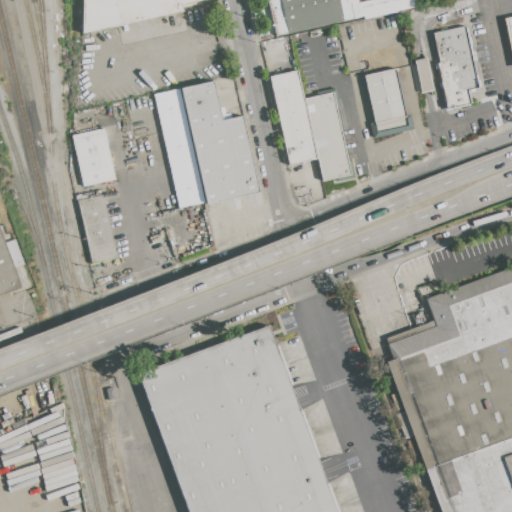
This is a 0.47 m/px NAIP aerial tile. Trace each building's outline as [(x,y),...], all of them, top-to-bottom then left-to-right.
[(81,0),(197,0),(180,4),(182,11),(80,34),(81,0)] [(267,0),(357,0),(358,3),(370,0),(415,0),(417,5),(397,9),(398,12),(364,20),(363,17),(275,36),(267,0)] [(511,16),(503,18),(511,63),(511,16)] [(432,36),(464,29),(477,89),(467,91),(470,105),(448,110),(432,36)] [(414,61),(417,60),(425,59),(433,91),(425,93),(421,94),(414,61)] [(364,76),(395,69),(409,130),(373,138),(370,124),(375,123),(364,76)] [(303,98),(332,93),(346,159),(350,158),(354,174),(351,179),(333,184),(332,179),(323,181),(318,159),(286,167),(282,147),(284,146),(281,136),(279,136),(276,123),(278,122),(275,108),(274,109),(267,77),(296,71),(303,98)] [(152,96),(213,82),(221,119),(243,114),(260,189),(178,208),(152,96)] [(71,136),(103,129),(115,180),(83,188),(71,136)] [(78,202),(103,196),(117,259),(92,265),(78,202)] [(0,228),(5,242),(14,239),(28,277),(19,280),(22,288),(0,296),(0,228)] [(433,307),(511,278),(511,511),(449,511),(387,340),(439,321),(433,307)] [(268,325),(337,511),(184,511),(134,375),(268,325)] [(38,453),(55,449),(65,490),(48,495),(38,453)]
